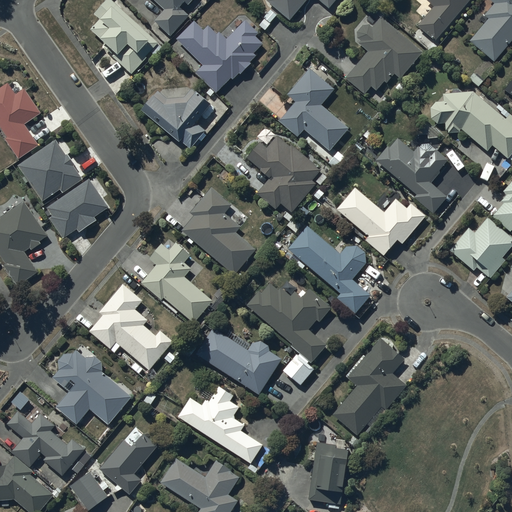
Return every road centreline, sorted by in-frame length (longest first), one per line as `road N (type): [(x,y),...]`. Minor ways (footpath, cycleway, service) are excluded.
road 1 (residential): [(8,1),(137,195)]
road 2 (residential): [(292,50),(192,167),(137,195)]
road 3 (residential): [(137,195),(131,218),(54,309),(13,331)]
